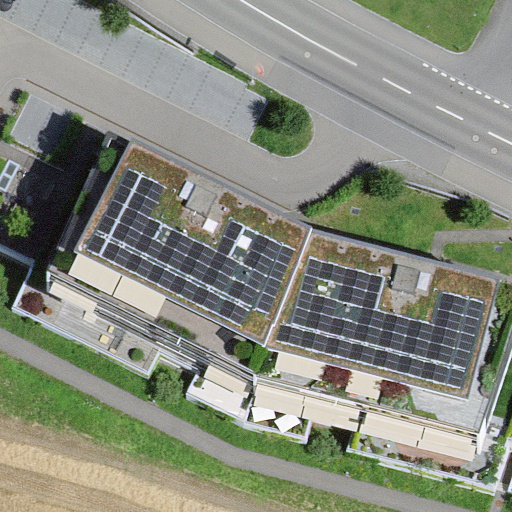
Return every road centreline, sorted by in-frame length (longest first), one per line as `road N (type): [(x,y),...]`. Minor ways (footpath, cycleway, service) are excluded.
road 1 (residential): [(378,76),(321,167),(222,147),(9,41),(0,78)]
road 2 (residential): [(0,335),(220,452),(420,511)]
road 3 (secondary): [(244,0),(378,76)]
road 4 (secondary): [(378,76),(511,144)]
